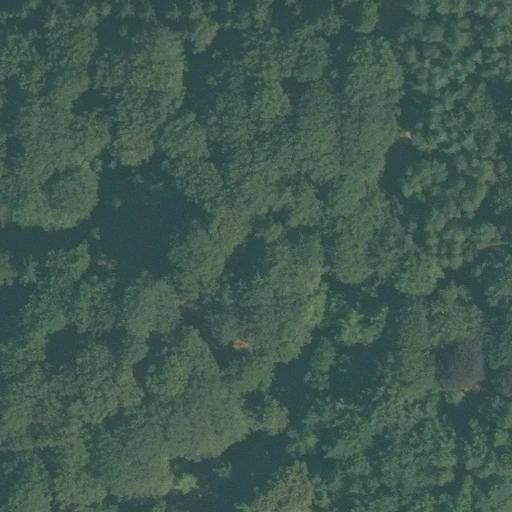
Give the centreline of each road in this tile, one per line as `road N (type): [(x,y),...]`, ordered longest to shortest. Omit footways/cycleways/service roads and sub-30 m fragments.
road 1 (track): [(0,315),(50,364),(139,511)]
road 2 (track): [(309,313),(282,318),(270,333),(192,511)]
road 3 (track): [(309,313),(511,344)]
road 4 (track): [(123,482),(232,423)]
